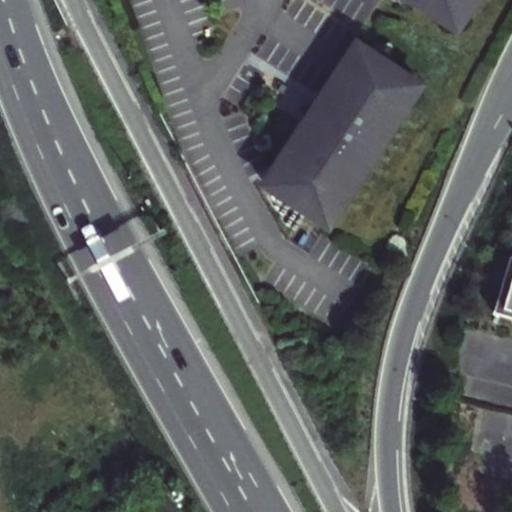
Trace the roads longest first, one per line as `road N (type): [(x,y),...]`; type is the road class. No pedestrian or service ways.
road 1 (trunk): [(337,511),(73,0)]
road 2 (trunk): [(247,511),(85,216),(0,9)]
road 3 (motorway): [(390,511),(389,411),(406,324),(511,84)]
